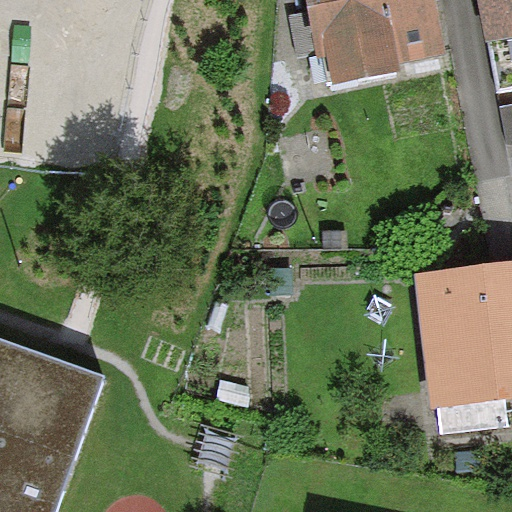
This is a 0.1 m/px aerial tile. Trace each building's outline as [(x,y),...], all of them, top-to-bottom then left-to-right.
[(308,0),(319,54),(329,52),(335,80),(399,67),(398,62),(445,53),(434,0),(308,0)] [(511,0),(478,0),(486,45),(511,39),(511,0)] [(511,105),(501,107),(508,144),(511,144),(511,105)] [(511,261),(413,276),(431,407),(511,395),(511,261)] [(54,511),(101,377),(0,342),(0,511),(54,511)]
